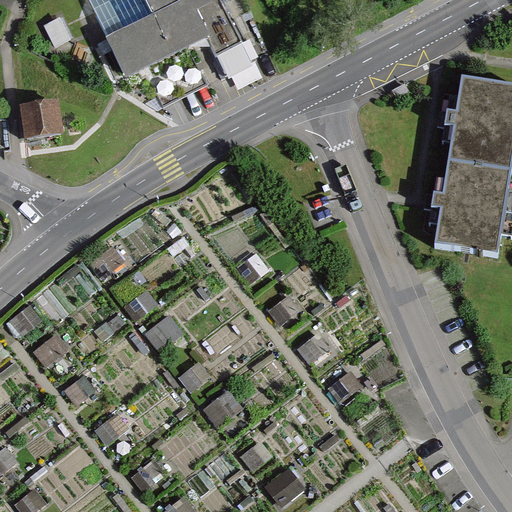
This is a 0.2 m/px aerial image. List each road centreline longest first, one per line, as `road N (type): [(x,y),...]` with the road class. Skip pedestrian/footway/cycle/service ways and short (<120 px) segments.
road 1 (residential): [(318,85),(423,363),(511,510)]
road 2 (tertiary): [(318,85),(169,166),(63,236)]
road 3 (tertiary): [(483,0),(318,85)]
